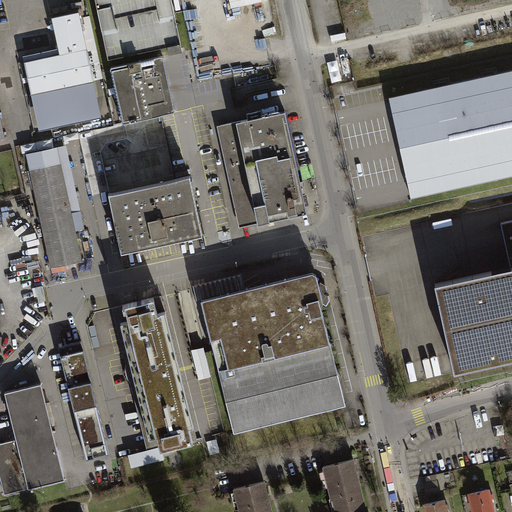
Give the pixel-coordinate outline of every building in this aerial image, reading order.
[(95,0),(108,59),(181,43),(171,0),(95,0)] [(229,0),(232,13),(264,7),(262,0),(229,0)] [(80,19),(79,12),(52,18),(59,48),(60,54),(24,62),(31,93),(93,80),(80,19)] [(80,19),(93,80),(103,78),(90,17),(80,19)] [(23,56),(24,62),(60,54),(59,48),(23,56)] [(163,56),(161,56),(112,67),(111,68),(111,70),(122,121),(123,122),(124,122),(174,112),(175,111),(175,109),(164,58),(163,56)] [(511,70),(420,91),(421,95),(413,97),(415,105),(423,104),(442,191),(511,175),(511,70)] [(101,117),(93,80),(31,93),(39,130),(101,117)] [(421,95),(420,91),(389,97),(411,197),(442,191),(423,104),(415,105),(413,97),(421,95)] [(304,197),(285,111),(221,125),(243,226),(307,213),(305,204),(307,203),(306,200),(305,197),(304,197)] [(66,145),(57,147),(71,212),(80,210),(66,145)] [(57,147),(26,154),(51,268),(82,261),(71,212),(57,147)] [(121,252),(202,235),(190,176),(109,193),(121,252)] [(511,219),(500,222),(510,266),(511,265),(511,219)] [(454,371),(511,357),(511,275),(510,266),(435,283),(454,371)] [(234,433),(346,405),(330,342),(329,337),(330,335),(328,333),(326,326),(328,323),(325,322),(320,302),(320,300),(319,298),(321,295),(321,291),(322,289),(320,287),(319,284),(318,279),(319,277),(317,275),(316,274),(313,272),(288,278),(285,276),(284,279),(269,282),(266,281),(265,283),(249,287),(247,285),(245,288),(230,292),(228,290),(226,293),(201,299),(205,315),(204,318),(206,319),(208,326),(207,329),(209,331),(211,338),(209,340),(212,342),(214,349),(212,352),(215,353),(219,370),(234,433)] [(230,292),(245,288),(241,273),(193,285),(197,300),(201,299),(226,293),(228,290),(230,292)] [(320,281),(319,284),(320,287),(322,289),(321,291),(321,295),(319,298),(320,300),(320,302),(326,306),(330,300),(326,285),(320,281)] [(137,386),(138,393),(183,382),(162,295),(123,305),(124,311),(126,311),(128,320),(121,322),(130,357),(127,358),(126,362),(125,366),(125,370),(126,374),(127,378),(129,381),(131,384),(134,387),(137,386)] [(124,311),(123,305),(112,307),(126,362),(127,358),(130,357),(121,322),(128,320),(126,311),(124,311)] [(66,353),(60,355),(85,451),(91,450),(90,446),(107,442),(81,340),(64,345),(66,353)] [(204,347),(192,350),(199,378),(211,375),(204,347)] [(194,425),(183,382),(138,393),(149,436),(157,434),(160,448),(193,440),(189,426),(194,425)] [(65,478),(41,383),(5,392),(16,439),(0,442),(0,475),(4,493),(65,478)] [(134,387),(131,384),(147,449),(128,454),(131,467),(163,459),(160,448),(157,434),(149,436),(138,393),(137,386),(134,387)] [(216,439),(207,442),(210,454),(219,452),(216,439)] [(91,450),(85,451),(86,458),(109,453),(107,442),(90,446),(91,450)] [(366,511),(354,458),(323,466),(331,498),(333,498),(336,511),(366,511)] [(272,511),(265,480),(234,488),(240,511),(272,511)] [(439,492),(437,480),(424,483),(427,495),(439,492)] [(489,489),(462,495),(465,511),(482,511),(483,510),(493,508),(491,498),(494,498),(493,492),(490,493),(489,489)] [(444,499),(425,504),(426,511),(446,511),(446,509),(449,508),(448,503),(445,504),(444,499)]
